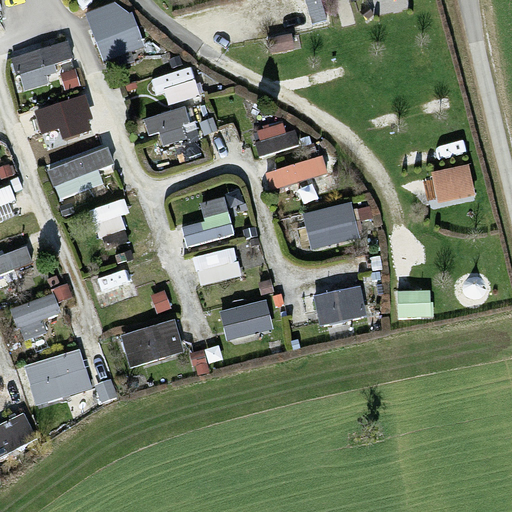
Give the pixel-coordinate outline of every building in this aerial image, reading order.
[(125,1),(89,15),(106,59),(142,45),(125,1)] [(66,42),(13,59),(23,90),(46,83),(43,74),(54,71),(51,63),(71,57),(66,42)] [(190,69),(154,80),(158,93),(166,91),(169,102),(198,94),(190,69)] [(74,103),(41,115),(51,141),(84,129),(74,103)] [(184,108),(145,120),(149,133),(159,130),(164,144),(184,137),(180,125),(189,122),(184,108)] [(289,134),(257,146),(263,161),(295,150),(289,134)] [(107,148),(49,170),(60,199),(101,183),(96,168),(112,162),(107,148)] [(321,158),(268,173),(272,187),(325,172),(321,158)] [(9,186),(0,190),(0,220),(12,215),(6,202),(14,198),(9,186)] [(223,199),(202,204),(207,222),(185,228),(189,244),(232,232),(223,199)] [(124,200),(90,212),(99,237),(124,229),(119,214),(127,211),(124,200)] [(350,205),(305,215),(312,247),(357,237),(350,205)] [(26,248),(0,257),(0,271),(30,261),(26,248)] [(233,249),(196,258),(202,283),(239,274),(233,249)] [(124,271),(98,279),(102,289),(127,281),(124,271)] [(359,288),(316,297),(322,323),(364,314),(359,288)] [(170,307),(164,291),(152,296),(158,312),(170,307)] [(430,291),(398,291),(398,317),(430,317),(430,291)] [(53,295),(12,310),(23,339),(44,331),(39,318),(59,311),(53,295)] [(265,302),(222,313),(228,338),(271,328),(265,302)] [(174,322),(123,337),(131,365),(182,350),(174,322)] [(79,351),(27,367),(38,403),(90,387),(79,351)] [(0,455),(35,437),(23,414),(0,426),(0,455)]
